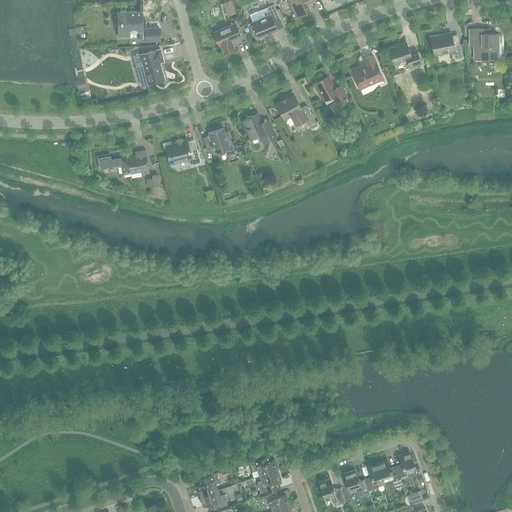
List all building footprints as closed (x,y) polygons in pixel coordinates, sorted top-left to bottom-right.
[(288,0),(296,17),(310,11),(306,2),(308,0),(309,2),(313,0),(288,0)] [(261,9),(249,14),(252,21),(252,22),(258,37),(277,30),(278,29),(274,20),(279,18),(274,4),(267,7),(268,10),(262,12),(261,9)] [(232,5),(224,9),(227,17),(236,13),(232,5)] [(141,11),(117,12),(118,36),(129,36),(128,32),(137,32),(137,30),(139,30),(140,39),(145,39),(145,40),(160,39),(159,28),(145,28),(145,29),(142,29),(141,11)] [(240,36),(235,23),(213,32),(218,45),(220,44),(224,53),(226,52),(227,53),(232,51),(232,49),(234,48),(230,39),(233,38),(233,39),(240,36)] [(484,28),(469,29),(470,43),(474,43),(474,57),(482,57),(482,59),(489,59),(489,58),(493,54),(502,54),(501,41),(498,42),(497,34),(493,34),(493,33),(484,33),(484,28)] [(438,34),(429,36),(433,55),(450,52),(452,59),(462,56),(459,41),(453,42),(451,34),(439,36),(438,34)] [(406,42),(389,48),(394,63),(406,59),(409,67),(421,63),(416,49),(410,52),(406,42)] [(160,49),(140,54),(146,76),(140,78),(142,85),(148,84),(164,79),(159,62),(163,61),(160,49)] [(366,65),(351,71),(359,89),(383,78),(372,55),(363,59),(366,65)] [(328,75),(314,83),(323,100),(332,95),(336,102),(347,96),(341,85),(335,88),(328,75)] [(281,101),(276,104),(284,119),(291,115),(296,124),(306,119),(311,127),(317,124),(306,105),(301,108),(294,95),(281,101)] [(257,114),(242,120),(251,139),(258,135),(261,136),(264,143),(276,137),(268,120),(261,123),(257,114)] [(209,135),(203,137),(207,149),(213,147),(214,152),(224,148),(227,155),(235,152),(228,133),(226,134),(223,128),(208,133),(209,135)] [(187,140),(165,145),(170,164),(191,158),(192,164),(200,162),(197,148),(189,150),(187,140)] [(99,169),(122,165),(122,166),(118,167),(120,178),(131,176),(130,172),(141,170),(141,174),(149,172),(145,150),(135,152),(135,155),(131,156),(131,152),(120,154),(120,157),(111,158),(110,155),(97,157),(99,169)] [(158,174),(152,175),(152,178),(147,178),(148,187),(160,185),(158,174)] [(402,466),(396,468),(400,479),(410,476),(408,472),(415,469),(409,451),(398,455),(402,466)] [(257,470),(259,475),(277,469),(273,459),(270,460),(268,454),(249,461),(252,470),(254,471),(257,470)] [(402,484),(400,479),(396,468),(391,470),(387,458),(377,462),(383,481),(390,478),(393,487),(402,484)] [(364,479),(365,480),(368,490),(378,487),(376,483),(383,481),(377,462),(366,465),(370,477),(364,479)] [(281,479),(277,469),(259,475),(261,481),(257,482),(257,483),(260,493),(280,486),(278,480),(281,479)] [(369,493),(368,490),(365,480),(359,482),(355,469),(343,474),(350,492),(357,489),(360,496),(369,493)] [(196,485),(199,496),(217,489),(215,484),(219,483),(219,481),(216,472),(197,479),(199,484),(196,485)] [(334,505),(345,501),(340,488),(334,490),(330,478),(318,482),(324,501),(332,498),(334,505)] [(219,495),(217,489),(199,496),(203,506),(212,503),(214,509),(227,504),(224,495),(223,494),(219,495)] [(269,505),(271,511),(289,505),(286,494),(276,498),(274,492),(261,497),(264,506),(266,507),(269,505)] [(407,496),(409,503),(422,499),(419,492),(407,496)] [(373,503),(367,505),(369,511),(375,511),(376,511),(373,503)]
